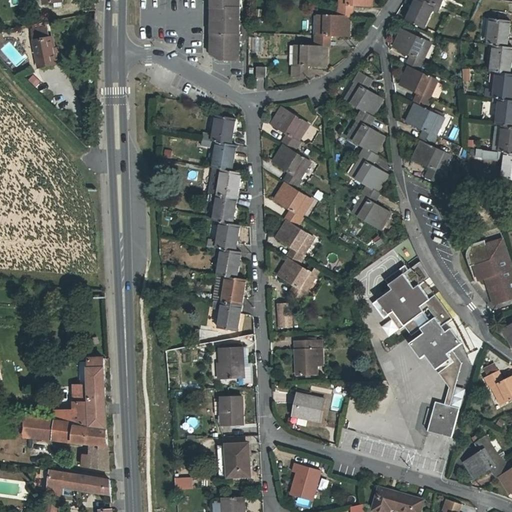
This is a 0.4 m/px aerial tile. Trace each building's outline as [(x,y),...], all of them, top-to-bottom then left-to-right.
[(212,0),(212,8),(216,11),(216,17),(212,21),(212,38),(239,39),(239,0),(212,0)] [(338,5),(338,17),(350,17),(351,17),(352,5),(372,6),(372,0),(340,0),(341,5),(338,5)] [(435,5),(425,0),(415,0),(407,20),(424,28),(435,5)] [(315,35),(315,47),(327,47),(328,47),(329,36),(349,36),(350,17),(338,17),(320,16),(320,28),(318,28),(318,35),(315,35)] [(491,18),(488,44),(494,45),(507,47),(511,21),(491,18)] [(32,30),(39,67),(58,64),(53,37),(49,38),(47,27),(32,30)] [(409,67),(420,72),(425,61),(423,60),(426,53),(424,52),(429,42),(402,29),(394,47),(413,56),(408,66),(409,67)] [(261,52),(261,36),(252,36),(251,52),(261,52)] [(239,39),(212,38),(212,56),(219,60),(239,60),(239,39)] [(511,60),(511,47),(507,47),(494,45),(491,71),(497,72),(510,74),(511,60)] [(327,67),(327,47),(315,47),(298,46),(297,58),(295,58),(295,66),(293,66),(292,77),(306,78),(306,66),(327,67)] [(266,67),(257,67),(257,78),(266,78),(266,67)] [(416,104),(427,109),(432,99),(430,98),(433,91),(431,90),(436,79),(420,72),(409,67),(401,84),(419,93),(415,104),(416,104)] [(348,100),(363,109),(373,116),(383,99),(366,88),(372,78),(360,72),(354,82),(356,83),(352,89),(354,90),(348,100)] [(511,73),(510,74),(497,72),(495,91),(494,98),(500,99),(511,100),(511,73)] [(37,75),(30,80),(36,89),(43,84),(37,75)] [(494,98),(495,91),(487,90),(486,97),(494,98)] [(511,100),(500,99),(497,125),(503,126),(511,126),(511,100)] [(422,141),(433,147),(438,136),(436,135),(439,128),(437,127),(442,117),(427,109),(416,104),(407,122),(426,130),(421,141),(422,141)] [(284,145),(294,151),(301,142),(299,140),(303,134),(301,133),(307,123),(282,107),(272,123),(289,134),(283,144),(284,145)] [(373,116),(363,109),(356,119),(358,121),(354,127),(356,128),(350,138),(365,147),(375,154),(385,137),(368,126),(374,116),(373,116)] [(204,133),(203,139),(213,141),(232,144),(236,118),(217,115),(214,135),(204,133)] [(511,126),(503,126),(500,152),(511,153),(511,126)] [(213,141),(203,139),(202,145),(217,147),(213,167),(232,171),(237,145),(232,144),(213,141)] [(449,154),(433,147),(422,141),(414,159),(433,168),(428,178),(440,184),(445,173),(443,173),(446,166),(444,165),(449,154)] [(286,183),(296,189),(302,180),(301,178),(305,172),(303,171),(309,161),(294,151),(284,145),(274,161),(291,172),(285,182),(286,183)] [(375,154),(365,147),(359,157),(361,158),(357,165),(359,166),(353,176),(367,185),(378,191),(388,175),(370,164),(376,154),(375,154)] [(171,158),(172,150),(165,149),(164,157),(171,158)] [(511,153),(500,152),(485,150),(484,157),(484,158),(499,160),(499,159),(505,159),(503,178),(511,179),(511,153)] [(213,167),(209,193),(218,195),(237,198),(242,172),(232,171),(213,167)] [(288,221),(298,227),(304,218),(302,216),(306,210),(305,209),(311,199),(296,189),(286,183),(275,199),(293,210),(287,221),(288,221)] [(378,191),(367,185),(361,195),(363,196),(359,203),(361,204),(355,213),(380,229),(390,213),(373,202),(379,192),(378,191)] [(324,194),(319,191),(315,196),(320,200),(324,194)] [(217,202),(214,221),(221,222),(233,224),(236,207),(237,198),(218,195),(209,193),(208,200),(217,202)] [(289,259),(300,265),(306,255),(304,254),(308,248),(306,247),(313,237),(298,227),(288,221),(287,221),(277,237),(295,248),(288,258),(289,259)] [(209,240),(208,246),(215,247),(236,251),(240,225),(233,224),(221,222),(218,241),(209,240)] [(486,244),(485,240),(475,244),(472,245),(470,247),(468,250),(468,252),(467,255),(467,257),(470,266),(474,265),(479,281),(486,279),(495,305),(511,299),(511,266),(503,239),(486,244)] [(215,247),(208,246),(207,253),(214,254),(215,247)] [(221,256),(218,275),(227,276),(237,278),(242,252),(236,251),(215,247),(214,254),(221,256)] [(301,303),(308,293),(306,292),(310,286),(308,285),(314,275),(300,265),(289,259),(279,275),(296,286),(290,296),(297,300),(301,303)] [(436,369),(451,358),(448,354),(453,350),(462,343),(452,328),(447,332),(442,326),(453,318),(447,308),(442,302),(436,295),(430,299),(420,285),(430,278),(426,272),(421,262),(409,270),(406,265),(386,280),(393,289),(374,303),(384,318),(389,315),(400,329),(405,326),(412,335),(421,328),(425,333),(410,344),(421,359),(426,355),(436,369)] [(227,276),(218,275),(214,300),(223,302),(227,276)] [(237,278),(227,276),(223,302),(242,305),(247,279),(237,278)] [(242,305),(223,302),(219,328),(238,331),(242,305)] [(279,304),(279,313),(279,315),(280,327),(292,327),(291,309),(291,305),(291,303),(279,304)] [(317,364),(316,340),(309,341),(296,341),(297,374),(317,374),(317,364)] [(221,348),(221,363),(222,378),(244,377),(243,347),(242,347),(221,348)] [(462,363),(453,350),(448,354),(451,358),(454,362),(439,373),(450,387),(445,404),(451,405),(462,363)] [(371,351),(359,353),(361,363),(373,361),(371,351)] [(75,386),(75,404),(92,404),(92,400),(106,400),(104,358),(96,359),(96,356),(91,356),(91,359),(89,359),(90,385),(75,386)] [(503,403),(511,398),(511,377),(502,382),(497,372),(485,378),(490,388),(493,387),(496,394),(498,393),(503,403)] [(321,422),(326,399),(298,393),(293,416),(321,422)] [(243,397),(222,397),(222,425),(243,424),(243,397)] [(106,414),(106,400),(92,400),(92,404),(75,404),(76,412),(82,412),(82,425),(91,426),(91,414),(106,414)] [(459,408),(451,405),(445,404),(436,401),(428,431),(451,437),(459,408)] [(75,424),(82,425),(82,412),(76,412),(54,412),(54,421),(55,421),(75,424)] [(91,414),(91,426),(107,428),(106,414),(91,414)] [(53,440),(55,421),(54,421),(25,417),(23,436),(53,440)] [(75,426),(75,424),(55,421),(53,440),(93,444),(92,456),(84,455),(83,466),(110,470),(107,430),(75,426)] [(493,468),(499,477),(500,477),(510,470),(504,460),(502,462),(498,455),(497,456),(490,446),(492,445),(487,437),(476,444),(481,452),(465,462),(475,479),(493,468)] [(249,444),(227,445),(227,459),(230,458),(231,476),(250,476),(249,444)] [(227,459),(227,445),(218,445),(219,476),(231,476),(230,458),(227,459)] [(293,486),(291,494),(313,500),(321,471),(295,464),(292,471),(298,473),(294,486),(293,486)] [(511,469),(510,470),(500,477),(510,493),(511,492),(511,469)] [(110,480),(51,471),(48,494),(63,496),(70,497),(72,495),(73,488),(111,495),(110,480)] [(192,478),(176,479),(177,490),(192,489),(192,478)] [(389,511),(391,507),(407,511),(419,511),(423,500),(380,488),(374,510),(380,511),(389,511)] [(245,511),(244,497),(223,498),(223,511),(245,511)] [(456,511),(460,503),(447,499),(443,510),(446,511),(445,511),(456,511)] [(57,511),(59,502),(47,501),(45,511),(57,511)]
